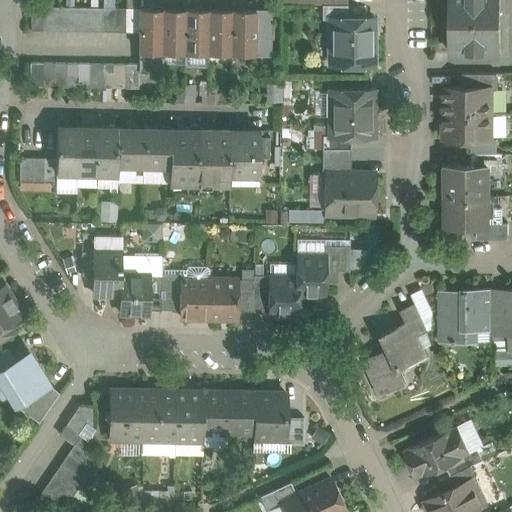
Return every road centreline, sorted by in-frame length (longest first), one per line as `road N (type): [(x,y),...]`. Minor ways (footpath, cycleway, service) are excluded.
road 1 (residential): [(408,254),(410,0)]
road 2 (residential): [(224,110),(0,106)]
road 3 (residential): [(98,352),(160,340),(255,341),(276,355),(309,358)]
road 4 (residential): [(98,352),(0,496)]
road 5 (residential): [(391,511),(309,358)]
road 6 (residential): [(0,228),(48,315),(98,352)]
road 7 (residential): [(309,358),(408,254)]
